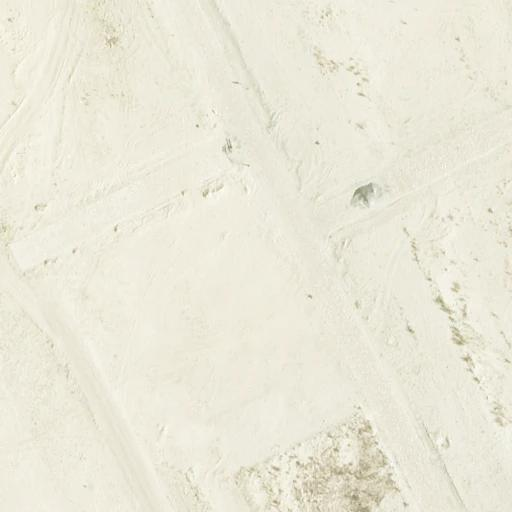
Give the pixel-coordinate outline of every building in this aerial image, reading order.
[(62,0),(65,9),(67,7),(71,21),(73,20),(77,33),(79,32),(83,45),(85,44),(89,57),(91,56),(95,68),(97,67),(101,80),(103,79),(107,93),(110,91),(172,60),(164,48),(166,47),(158,36),(160,35),(152,24),(154,23),(146,13),(148,12),(140,0),(141,0),(62,0)] [(267,0),(248,0),(245,2),(264,38),(282,29),(273,11),(267,0)] [(267,0),(273,11),(293,0),(267,0)] [(311,0),(293,0),(273,11),(282,29),(317,11),(311,0)] [(431,0),(440,17),(472,0),(431,0)] [(511,58),(491,17),(439,43),(474,112),(511,93),(511,58)] [(319,49),(279,69),(289,88),(328,68),(319,49)] [(0,65),(0,131),(27,118),(0,65)] [(328,68),(289,88),(298,106),(337,86),(328,68)] [(337,86),(298,106),(308,124),(347,105),(337,86)] [(441,86),(423,95),(440,129),(458,120),(441,86)] [(87,125),(0,168),(0,190),(13,216),(106,169),(111,178),(207,130),(185,87),(92,134),(87,125)] [(423,95),(406,104),(423,138),(440,129),(423,95)] [(406,104),(389,113),(406,147),(423,138),(406,104)] [(389,113),(372,121),(389,155),(406,147),(389,113)] [(372,121),(355,130),(372,164),(389,155),(372,121)] [(355,130),(337,139),(355,173),(372,164),(355,130)] [(337,139),(319,148),(337,182),(355,173),(337,139)] [(480,184),(464,192),(480,224),(496,216),(480,184)] [(464,192),(449,200),(465,232),(480,224),(464,192)] [(449,200),(434,208),(450,240),(465,232),(449,200)] [(434,208),(417,216),(433,248),(450,240),(434,208)] [(296,291),(239,297),(197,214),(118,254),(148,313),(86,379),(171,459),(233,393),(235,395),(250,388),(249,385),(307,378),(296,291)] [(398,225),(367,241),(375,258),(407,242),(398,225)] [(407,242),(375,258),(382,273),(414,257),(407,242)] [(414,257),(382,273),(390,288),(422,272),(414,257)] [(422,272),(390,288),(398,304),(430,288),(422,272)] [(478,298),(412,331),(458,422),(471,415),(493,459),(511,449),(511,332),(508,324),(495,331),(478,298)] [(511,511),(511,449),(480,466),(503,511),(511,511)]
